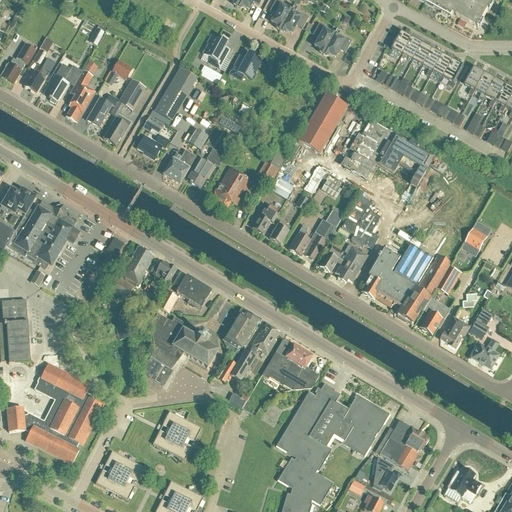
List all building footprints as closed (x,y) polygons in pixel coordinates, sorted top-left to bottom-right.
[(236,9),(240,0),(227,0),(234,4),(232,6),(236,9)] [(240,0),(236,9),(240,11),(241,8),(248,12),(252,4),(259,7),(262,0),(240,0)] [(417,0),(451,19),(453,15),(478,29),(493,3),(487,0),(417,0)] [(279,32),(293,8),(289,6),(287,11),(281,7),(282,5),(275,1),(269,13),(275,16),(271,24),(277,28),(276,30),(279,32)] [(325,16),(328,10),(323,7),(320,13),(325,16)] [(297,10),(293,8),(279,32),(283,35),(285,32),(291,35),(296,27),(302,31),(308,19),(302,15),(300,18),(294,15),(297,10)] [(366,27),(369,21),(362,17),(359,23),(366,27)] [(350,28),(353,22),(346,18),(342,24),(350,28)] [(146,27),(153,29),(155,22),(148,20),(146,27)] [(467,24),(460,21),(457,27),(464,30),(467,24)] [(319,25),(312,37),(318,40),(314,48),(320,52),(319,54),(323,56),(336,32),(333,29),(330,34),(324,31),(325,28),(319,25)] [(95,30),(88,44),(95,48),(103,34),(95,30)] [(336,32),(323,56),(326,58),(328,56),(334,59),(339,51),(345,55),(351,43),(345,39),(343,42),(337,39),(340,34),(336,32)] [(402,58),(412,39),(402,34),(392,52),(402,58)] [(207,44),(208,45),(202,56),(210,60),(207,65),(220,72),(231,51),(226,49),(228,44),(220,40),(219,42),(211,37),(207,44)] [(423,45),(412,39),(402,58),(412,64),(423,45)] [(33,63),(27,71),(32,74),(34,75),(38,69),(39,67),(40,67),(47,56),(46,56),(53,44),(46,40),(39,51),(40,52),(33,63)] [(422,69),(433,50),(423,45),(412,64),(422,69)] [(0,79),(13,86),(21,73),(20,73),(25,66),(26,67),(35,53),(24,47),(16,61),(15,62),(12,60),(9,66),(8,65),(0,79)] [(443,56),(433,50),(422,69),(432,75),(443,56)] [(252,60),(254,58),(248,54),(244,60),(239,58),(228,77),(240,83),(243,78),(252,83),(256,76),(255,75),(260,65),(252,60)] [(432,75),(443,81),(453,62),(443,56),(432,75)] [(32,74),(24,88),(36,95),(44,81),(43,81),(47,74),(49,75),(55,66),(46,61),(41,70),(38,69),(34,75),(32,74)] [(118,62),(105,85),(111,88),(117,77),(126,82),(133,71),(118,62)] [(453,62),(443,81),(453,86),(463,67),(453,62)] [(89,63),(84,71),(93,77),(98,69),(89,63)] [(55,77),(43,96),(57,105),(68,86),(73,88),(78,80),(69,74),(70,71),(62,66),(55,78),(55,77)] [(468,96),(472,98),(475,93),(485,75),(474,69),(464,87),(471,91),(468,96)] [(171,124),(197,81),(179,70),(153,113),(152,112),(150,116),(166,126),(169,122),(171,124)] [(71,110),(65,119),(74,124),(75,121),(78,122),(94,94),(85,89),(92,78),(83,73),(70,95),(74,98),(68,108),(71,110)] [(485,75),(475,93),(485,99),(495,81),(485,75)] [(381,86),(385,88),(390,78),(386,76),(381,86)] [(390,78),(385,88),(389,91),(395,81),(390,78)] [(495,81),(485,99),(491,102),(489,107),(493,109),(495,104),(505,86),(495,81)] [(115,121),(103,141),(115,148),(119,140),(120,141),(130,125),(118,117),(124,108),(132,112),(145,91),(131,83),(111,116),(117,120),(116,121),(115,121)] [(511,89),(505,86),(495,104),(502,108),(499,113),(503,115),(506,110),(511,98),(511,89)] [(401,97),(405,99),(411,89),(406,87),(401,97)] [(415,92),(411,89),(405,99),(409,102),(415,92)] [(219,105),(228,102),(226,95),(217,98),(219,105)] [(109,96),(105,104),(114,109),(118,101),(109,96)] [(297,143),(319,155),(346,109),(325,96),(297,143)] [(426,111),(431,100),(427,98),(421,108),(426,111)] [(435,103),(431,100),(426,111),(430,113),(435,103)] [(112,108),(105,104),(100,101),(86,123),(98,130),(112,108)] [(452,125),(456,127),(462,117),(458,115),(452,125)] [(466,119),(462,117),(456,127),(460,129),(466,119)] [(149,118),(142,130),(149,135),(151,132),(158,136),(164,127),(149,118)] [(177,118),(173,125),(185,132),(189,126),(177,118)] [(344,159),(339,167),(365,182),(370,175),(373,177),(378,168),(375,166),(392,136),(370,122),(361,138),(358,136),(348,152),(354,155),(349,162),(344,159)] [(478,126),(473,136),(477,138),(482,128),(478,126)] [(486,131),(482,128),(477,138),(480,140),(486,131)] [(196,131),(187,145),(199,152),(208,139),(202,135),(196,131)] [(417,188),(433,161),(434,159),(406,143),(392,136),(375,166),(378,168),(388,174),(393,177),(398,168),(414,177),(409,186),(416,190),(417,188)] [(160,137),(155,144),(144,138),(137,151),(143,155),(144,154),(147,156),(145,158),(153,163),(161,150),(164,152),(169,143),(160,137)] [(499,138),(493,147),(497,150),(503,140),(499,138)] [(506,142),(503,140),(497,150),(501,152),(506,142)] [(199,160),(186,183),(200,191),(213,168),(214,167),(218,169),(223,161),(227,154),(222,151),(223,148),(216,144),(205,163),(199,160)] [(265,185),(271,186),(288,156),(275,149),(266,165),(264,164),(257,176),(257,180),(265,185)] [(162,176),(179,186),(196,158),(185,152),(182,158),(176,155),(173,160),(172,159),(162,176)] [(219,184),(207,204),(224,214),(230,204),(236,208),(251,183),(230,170),(220,185),(219,184)] [(286,195),(296,199),(307,177),(298,172),(286,195)] [(321,192),(335,201),(341,191),(327,182),(321,192)] [(380,184),(375,196),(382,198),(387,187),(380,184)] [(20,225),(28,211),(35,199),(21,191),(19,195),(11,191),(0,208),(0,209),(0,257),(14,235),(20,225)] [(294,208),(303,213),(309,203),(301,198),(294,208)] [(359,198),(341,231),(352,237),(367,212),(371,205),(359,198)] [(20,227),(7,249),(45,271),(48,266),(51,267),(66,241),(73,245),(78,236),(72,232),(76,224),(65,217),(63,207),(53,210),(41,203),(38,209),(37,208),(34,213),(30,211),(20,227)] [(258,218),(251,230),(262,236),(269,224),(272,225),(280,212),(269,206),(268,208),(266,207),(265,209),(262,208),(256,217),(258,218)] [(327,243),(335,231),(345,215),(334,209),(325,224),(321,222),(313,235),(327,243)] [(379,219),(367,212),(352,237),(350,242),(362,249),(363,247),(370,235),(379,219)] [(404,214),(397,217),(399,223),(406,220),(404,214)] [(280,222),(269,240),(280,247),(291,228),(280,222)] [(302,228),(300,232),(299,232),(287,251),(300,259),(301,256),(305,258),(304,258),(312,263),(324,244),(315,238),(315,239),(312,236),(308,243),(304,240),(307,235),(306,234),(308,231),(302,228)] [(474,230),(465,245),(479,253),(488,238),(474,230)] [(378,239),(370,235),(363,247),(371,252),(378,239)] [(99,264),(110,269),(124,246),(114,240),(99,264)] [(461,260),(469,255),(459,241),(451,246),(461,260)] [(328,275),(335,264),(336,265),(339,260),(342,254),(332,248),(329,246),(325,254),(326,255),(318,269),(328,275)] [(346,255),(342,262),(339,260),(336,265),(339,267),(334,276),(338,278),(336,281),(344,285),(346,283),(350,285),(367,257),(348,246),(344,254),(346,255)] [(432,259),(410,246),(392,275),(390,274),(399,260),(384,250),(367,277),(370,279),(361,294),(373,302),(375,299),(391,308),(396,300),(403,305),(396,316),(412,326),(420,312),(422,313),(424,311),(430,300),(451,265),(437,257),(417,290),(415,289),(432,259)] [(126,302),(135,286),(138,288),(146,274),(144,273),(153,258),(137,248),(128,263),(127,262),(109,292),(126,302)] [(168,268),(162,264),(152,279),(154,280),(149,287),(156,291),(160,284),(166,288),(176,272),(168,267),(168,268)] [(25,274),(35,274),(35,266),(25,266),(25,274)] [(437,291),(448,297),(461,275),(450,268),(437,291)] [(44,278),(36,273),(29,284),(37,288),(44,278)] [(211,293),(185,278),(178,290),(171,285),(156,309),(167,315),(179,297),(201,311),(211,293)] [(478,303),(477,296),(467,297),(468,304),(463,304),(464,310),(474,310),(474,303),(478,303)] [(430,300),(424,311),(429,314),(420,330),(431,337),(437,328),(439,329),(443,322),(443,321),(447,314),(441,310),(442,308),(430,300)] [(26,323),(25,302),(1,303),(2,325),(0,325),(0,363),(8,363),(8,366),(29,365),(27,323),(26,323)] [(115,322),(118,341),(130,340),(128,321),(126,321),(132,310),(128,307),(125,313),(121,311),(116,320),(115,322)] [(482,311),(472,328),(485,336),(489,330),(485,328),(492,317),(482,311)] [(244,347),(259,323),(246,314),(245,315),(241,312),(222,342),(236,351),(237,350),(241,352),(244,347)] [(170,324),(156,316),(150,326),(152,347),(155,350),(145,367),(145,379),(163,390),(173,373),(171,372),(183,356),(207,371),(218,353),(207,345),(210,340),(196,332),(193,337),(182,331),(185,326),(173,319),(170,324)] [(447,347),(454,351),(463,337),(462,337),(467,328),(456,322),(451,330),(447,328),(444,335),(439,342),(447,346),(447,347)] [(236,364),(237,365),(230,376),(241,383),(255,359),(253,357),(257,351),(267,357),(276,342),(274,341),(278,334),(266,327),(260,336),(258,335),(251,347),(252,348),(248,354),(244,352),(236,364)] [(284,342),(283,341),(261,377),(267,381),(272,374),(283,380),(295,387),(291,392),(291,393),(311,391),(318,378),(305,370),(312,358),(292,347),(292,348),(284,343),(284,342)] [(470,361),(489,373),(498,358),(493,355),(499,347),(492,342),(486,351),(479,346),(470,361)] [(237,365),(236,364),(235,365),(229,362),(225,368),(218,380),(225,385),(230,376),(237,365)] [(33,392),(54,402),(43,423),(31,417),(22,418),(22,410),(6,411),(8,435),(25,433),(29,435),(25,443),(72,466),(79,452),(75,450),(78,445),(83,448),(103,406),(88,398),(88,400),(84,398),(89,387),(46,366),(33,392)] [(225,368),(222,366),(214,378),(218,380),(225,368)] [(308,511),(311,506),(310,506),(311,503),(319,508),(332,486),(314,475),(316,472),(318,473),(331,451),(326,448),(333,437),(343,443),(341,446),(364,459),(374,440),(377,435),(378,435),(389,417),(360,400),(358,402),(354,400),(347,412),(335,405),(339,397),(333,393),(334,392),(324,386),(320,392),(317,390),(314,395),(316,396),(314,398),(308,394),(275,448),(295,460),(293,462),(291,460),(277,483),(291,491),(290,496),(286,495),(281,511),(308,511)] [(244,393),(240,398),(247,402),(250,397),(244,393)] [(201,431),(168,414),(162,428),(169,431),(167,437),(159,433),(152,447),(184,463),(191,449),(184,445),(186,440),(194,444),(201,431)] [(393,432),(388,442),(379,456),(407,473),(421,450),(422,451),(428,441),(422,437),(399,423),(393,432)] [(375,454),(379,456),(388,442),(393,432),(389,430),(375,454)] [(144,470),(111,454),(104,467),(112,471),(109,477),(102,473),(95,486),(127,502),(134,489),(126,485),(129,480),(137,484),(144,470)] [(377,460),(374,478),(379,481),(375,489),(381,492),(382,490),(389,494),(397,480),(389,475),(393,468),(377,460)] [(475,478),(464,471),(461,476),(458,474),(448,490),(463,498),(462,500),(470,505),(481,487),(473,482),(475,478)] [(353,482),(348,492),(355,495),(357,491),(362,494),(365,488),(353,482)] [(196,511),(203,500),(170,484),(163,497),(171,501),(168,506),(161,503),(155,511),(187,511),(188,510),(192,511),(196,511)] [(511,511),(511,497),(511,499),(506,495),(495,511),(511,511)] [(379,511),(383,505),(367,497),(363,505),(369,508),(366,511),(379,511)] [(353,501),(344,511),(343,511),(363,511),(364,511),(353,501)]
